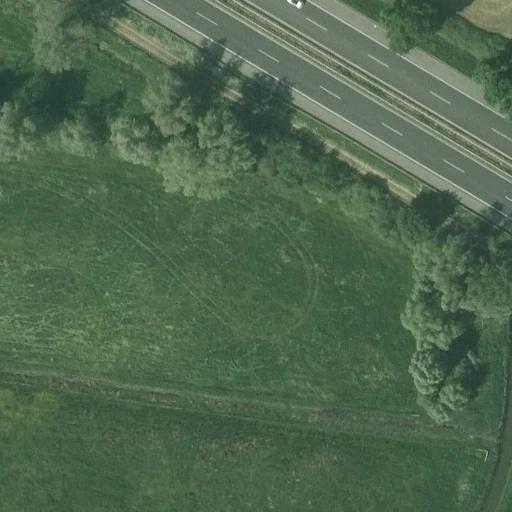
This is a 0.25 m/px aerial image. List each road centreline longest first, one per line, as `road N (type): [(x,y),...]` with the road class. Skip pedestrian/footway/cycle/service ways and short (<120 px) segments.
road 1 (track): [(83,0),(511,256)]
road 2 (motorway): [(185,0),(511,194)]
road 3 (motorway): [(511,127),(299,0)]
